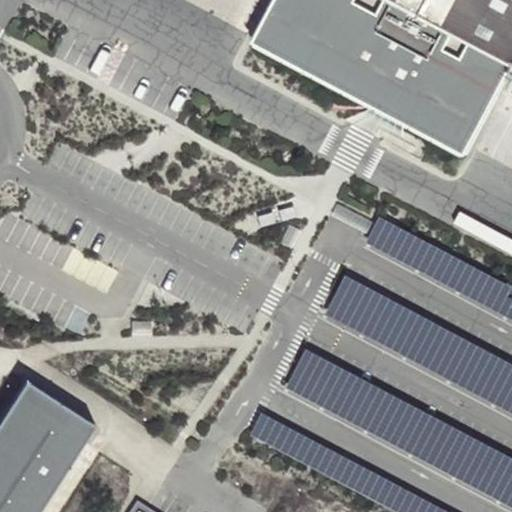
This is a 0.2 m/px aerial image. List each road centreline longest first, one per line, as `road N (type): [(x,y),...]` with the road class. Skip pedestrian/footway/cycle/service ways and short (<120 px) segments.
road 1 (unknown): [(0,259),(81,300),(103,302),(137,278),(152,242)]
road 2 (unknown): [(256,393),(199,467),(198,486),(213,511)]
